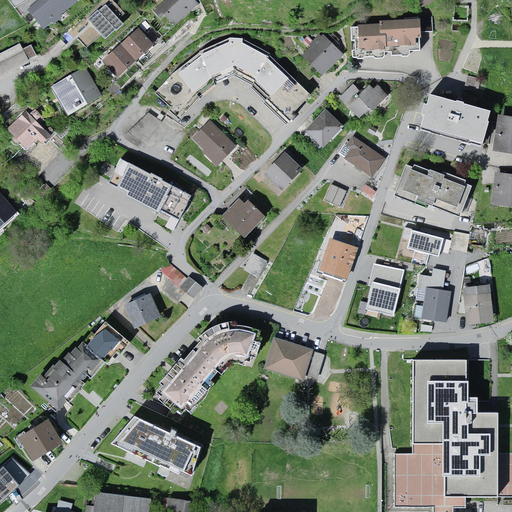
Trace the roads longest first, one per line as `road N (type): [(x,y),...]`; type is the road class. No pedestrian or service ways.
road 1 (residential): [(18,511),(137,374),(214,301)]
road 2 (residential): [(327,331),(415,105),(447,83)]
road 3 (residential): [(216,202),(347,78),(413,83),(427,75)]
road 4 (residential): [(327,331),(422,344),(511,327)]
road 5 (residential): [(216,202),(208,188),(113,133)]
road 6 (residential): [(214,301),(179,262),(178,249),(216,202)]
